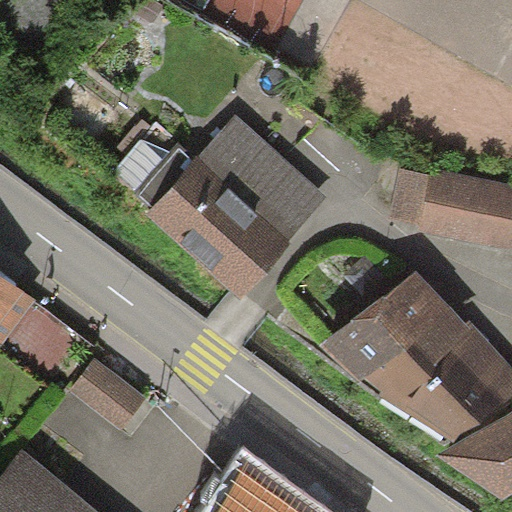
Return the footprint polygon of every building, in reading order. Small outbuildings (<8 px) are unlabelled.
[(281,158),(238,121),(153,227),(243,304),(327,197),(281,158)] [(511,187),(435,170),(433,180),(422,228),(511,247),(511,187)] [(393,221),(422,228),(433,180),(405,173),(393,221)] [(466,330),(416,268),(321,349),(364,389),(454,450),(511,414),(511,371),(471,324),(466,330)] [(0,341),(5,345),(38,301),(0,273),(0,341)] [(146,397),(95,358),(72,388),(123,427),(146,397)] [(511,414),(454,450),(437,460),(499,505),(511,497),(511,414)] [(99,511),(23,449),(0,478),(0,511),(99,511)] [(317,511),(248,465),(215,511),(317,511)]
